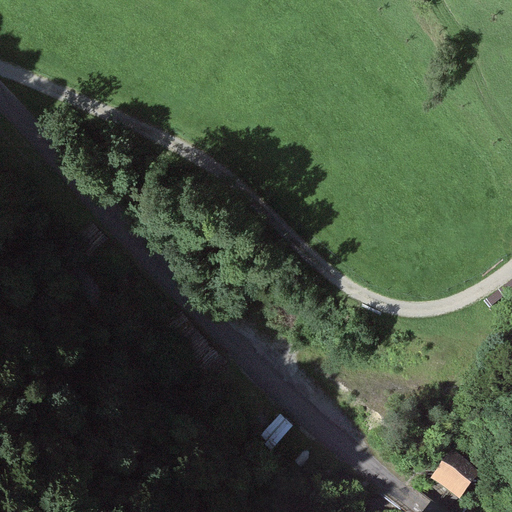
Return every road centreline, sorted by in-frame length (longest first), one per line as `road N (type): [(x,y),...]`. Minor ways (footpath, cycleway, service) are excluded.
road 1 (residential): [(0,97),(339,445),(430,511)]
road 2 (track): [(0,73),(160,140),(231,183),(317,264),(375,304),(427,310),(478,296),(511,271)]
road 3 (track): [(437,0),(511,132)]
